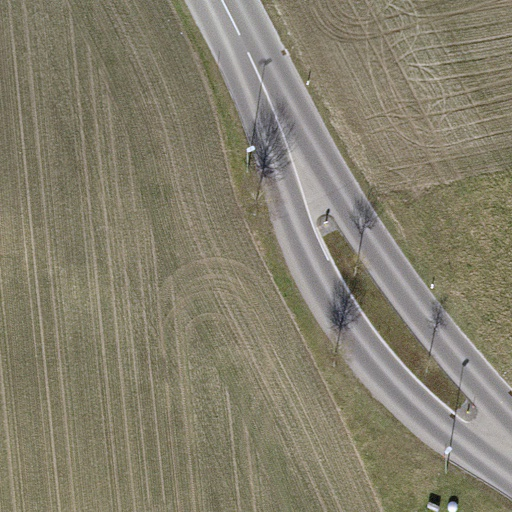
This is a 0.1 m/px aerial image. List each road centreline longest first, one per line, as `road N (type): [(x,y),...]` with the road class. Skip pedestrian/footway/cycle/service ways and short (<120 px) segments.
road 1 (tertiary): [(261,81),(301,225),(361,340),(450,434),(511,466)]
road 2 (tertiary): [(511,426),(351,215),(261,81)]
